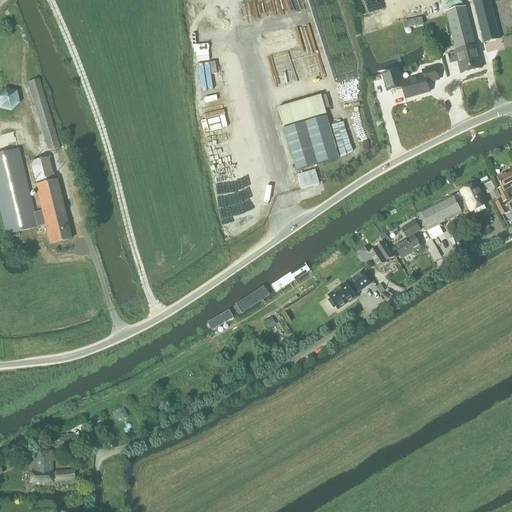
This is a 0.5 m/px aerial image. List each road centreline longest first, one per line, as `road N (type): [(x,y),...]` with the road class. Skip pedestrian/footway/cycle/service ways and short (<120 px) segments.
road 1 (unclassified): [(0,366),(61,359),(146,326),(372,173),(511,108)]
road 2 (unclassified): [(511,231),(178,426),(97,460),(96,511)]
